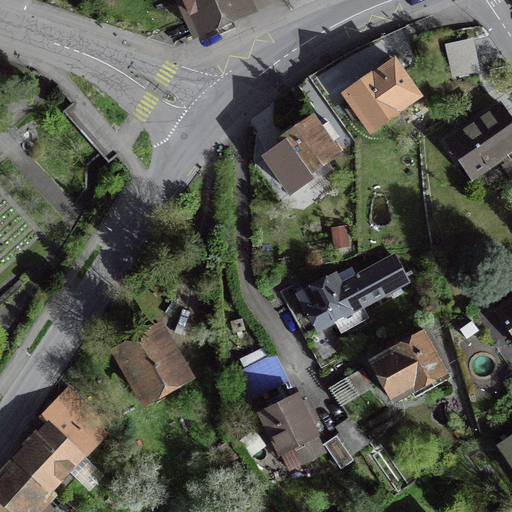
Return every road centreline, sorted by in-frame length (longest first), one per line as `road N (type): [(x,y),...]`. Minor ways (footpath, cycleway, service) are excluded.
road 1 (tertiary): [(0,423),(202,123)]
road 2 (residential): [(0,24),(113,65),(202,123)]
road 3 (tertiary): [(202,123),(267,66),(390,0)]
